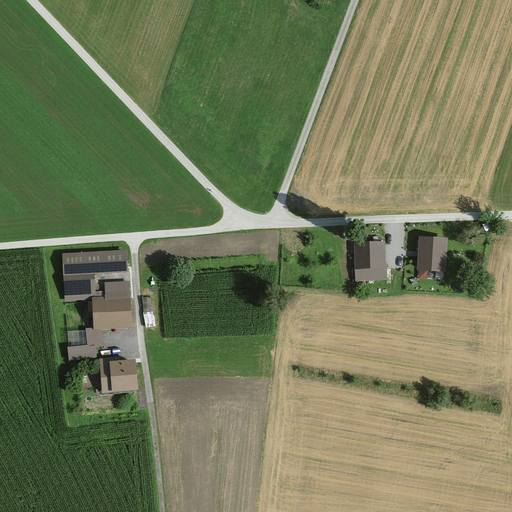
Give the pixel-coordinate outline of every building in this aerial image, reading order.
[(445,241),(427,240),(426,262),(444,263),(445,241)] [(386,246),(352,248),(355,286),(388,284),(386,246)] [(128,254),(66,257),(68,298),(96,297),(95,276),(129,274),(128,254)] [(131,284),(108,285),(108,299),(99,299),(101,329),(133,328),(131,284)] [(87,329),(88,345),(69,346),(70,360),(100,358),(98,329),(87,329)] [(140,364),(104,367),(106,396),(143,392),(140,364)]
